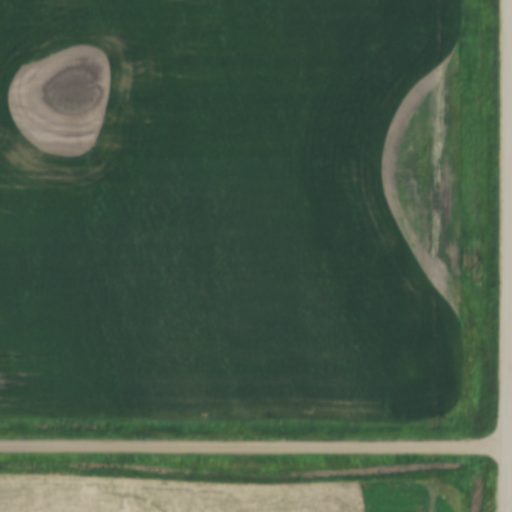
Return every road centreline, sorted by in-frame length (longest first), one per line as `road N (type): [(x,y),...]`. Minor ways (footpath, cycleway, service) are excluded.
road 1 (tertiary): [(505,511),(511,0)]
road 2 (residential): [(0,447),(507,448)]
